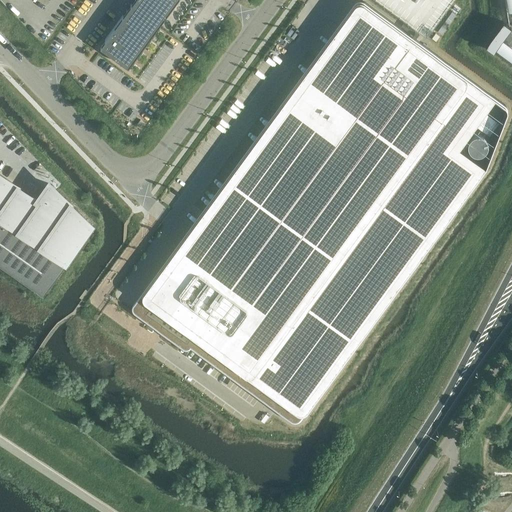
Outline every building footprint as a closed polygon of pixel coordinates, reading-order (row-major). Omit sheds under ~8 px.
[(132,60),(176,0),(133,0),(124,14),(105,39),(100,45),(128,66),(132,60)] [(142,305),(141,307),(142,308),(142,310),(143,311),(145,312),(151,317),(151,316),(160,322),(159,323),(166,328),(260,397),(290,419),(291,420),(293,421),(295,421),(296,420),(298,420),(299,419),(301,418),(485,166),(506,112),(507,110),(507,108),(506,107),(505,105),(504,104),(364,1),(365,1),(363,0),(356,0),(355,1),(353,2),(143,289),(142,290),(142,291),(142,292),(142,293),(142,294),(143,295),(143,296),(143,297),(144,298),(145,299),(143,302),(142,303),(142,305)] [(383,0),(430,30),(449,0),(383,0)] [(437,24),(444,29),(456,13),(447,6),(437,19),(439,21),(437,24)] [(503,21),(486,45),(493,51),(511,27),(503,21)] [(496,51),(511,62),(511,49),(502,42),(496,51)] [(240,93),(235,101),(245,107),(250,99),(240,93)] [(232,105),(227,112),(235,119),(241,113),(232,105)] [(227,133),(235,121),(225,114),(216,126),(227,133)] [(212,130),(204,142),(213,148),(218,140),(214,138),(217,134),(212,130)] [(182,175),(192,182),(208,156),(198,150),(182,175)] [(0,258),(44,289),(90,224),(52,184),(40,202),(0,173),(0,258)]
